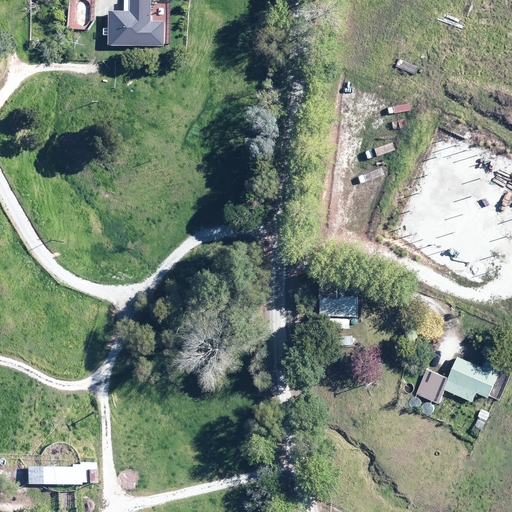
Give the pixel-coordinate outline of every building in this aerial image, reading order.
[(110,12),(110,45),(165,46),(166,20),(151,20),(151,0),(132,0),(132,12),(110,12)] [(321,297),(321,315),(358,316),(359,282),(338,282),(337,298),(321,297)] [(511,368),(469,347),(447,389),(473,403),(478,391),(499,401),(511,375),(511,368)] [(436,402),(447,378),(428,369),(417,394),(436,402)] [(38,465),(38,484),(79,484),(79,482),(93,482),(93,462),(70,462),(70,465),(38,465)]
